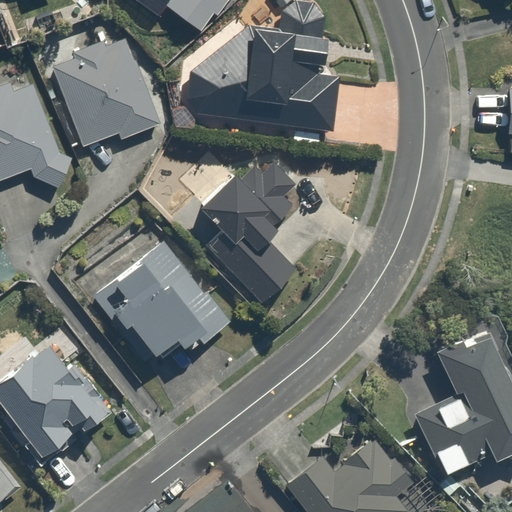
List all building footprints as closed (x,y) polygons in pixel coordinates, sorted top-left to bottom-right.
[(162,0),(159,4),(195,28),(214,0),(162,0)] [(337,67),(320,65),(327,10),(315,0),(290,0),(278,7),(276,25),(249,23),(248,32),(232,31),(196,59),(190,109),(330,126),(337,67)] [(72,49),(74,54),(50,63),(80,144),(111,132),(114,140),(161,123),(128,35),(108,42),(105,36),(72,49)] [(29,70),(0,80),(0,175),(32,163),(36,174),(36,175),(37,176),(38,176),(39,177),(40,178),(41,178),(42,179),(43,179),(44,179),(45,180),(47,180),(48,180),(49,180),(50,180),(51,179),(52,179),(53,179),(54,179),(55,178),(56,178),(57,177),(58,176),(59,175),(60,175),(61,174),(61,173),(62,172),(62,171),(63,170),(63,169),(64,168),(64,167),(64,166),(64,164),(64,163),(29,70)] [(511,71),(504,72),(502,134),(511,134),(511,71)] [(297,264),(263,230),(300,193),(291,183),(297,177),(278,158),(264,171),(253,160),(241,172),(234,165),(206,192),(200,185),(173,211),(261,300),(297,264)] [(228,320),(157,237),(88,295),(138,355),(168,330),(178,342),(194,328),(204,340),(228,320)] [(438,342),(457,387),(414,405),(445,477),(487,459),(484,451),(511,439),(511,378),(488,321),(438,342)] [(109,403),(64,342),(39,360),(31,350),(0,372),(0,409),(36,457),(109,403)] [(353,440),(326,460),(317,448),(280,476),(306,511),(424,511),(427,510),(404,486),(412,478),(375,437),(353,440)] [(0,500),(24,480),(0,451),(0,500)]
